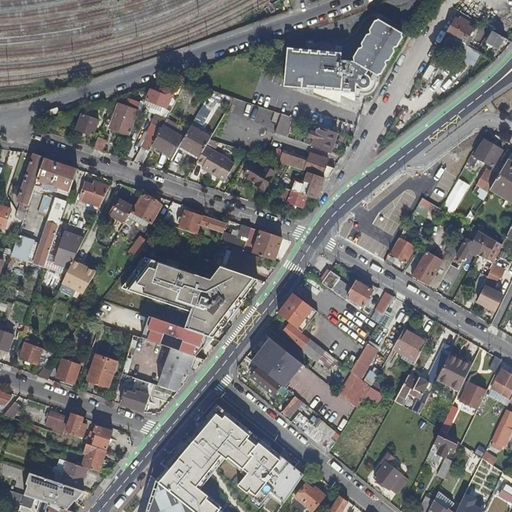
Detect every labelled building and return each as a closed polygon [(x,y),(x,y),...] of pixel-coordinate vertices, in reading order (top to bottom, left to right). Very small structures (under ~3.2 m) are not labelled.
[(460,21),(455,19),(447,34),(463,44),(472,29),(470,27),(471,25),(461,18),(460,21)] [(292,51),(284,86),(375,97),(410,35),(382,19),(355,58),(292,51)] [(497,50),(505,39),(491,31),(484,42),(497,50)] [(146,99),(162,105),(166,107),(173,89),(160,85),(157,92),(150,90),(146,99)] [(209,95),(232,103),(234,99),(211,91),(209,95)] [(204,105),(212,108),(215,100),(207,97),(204,105)] [(162,105),(146,99),(145,99),(144,101),(144,102),(161,109),(162,105)] [(281,115),(234,99),(232,103),(227,111),(277,128),(281,115)] [(119,104),(110,127),(128,133),(136,110),(130,108),(133,101),(127,100),(125,106),(119,104)] [(81,114),(76,130),(93,135),(98,120),(81,114)] [(142,146),(134,162),(142,164),(152,145),(162,126),(166,118),(157,114),(153,122),(152,122),(146,133),(147,134),(141,146),(142,146)] [(293,118),(282,115),(276,133),(286,137),(293,118)] [(211,137),(191,125),(183,138),(179,146),(199,157),(206,146),(210,139),(211,137)] [(183,138),(162,126),(152,145),(173,157),(179,146),(183,138)] [(330,152),(337,133),(318,127),(316,133),(311,131),(309,137),(314,138),(312,145),(330,152)] [(304,142),(312,145),(314,138),(309,137),(307,136),(304,142)] [(105,139),(98,137),(93,148),(101,151),(105,139)] [(483,140),(473,157),(492,168),(496,161),(502,151),(483,140)] [(229,159),(206,146),(199,157),(197,162),(204,166),(211,170),(210,172),(225,180),(235,164),(228,160),(229,159)] [(326,165),(328,159),(310,153),(308,158),(284,150),(279,162),(288,165),(307,172),(328,179),(334,168),(326,165)] [(22,203),(28,205),(36,180),(43,158),(33,154),(17,202),(22,203)] [(36,180),(70,191),(78,169),(43,158),(36,180)] [(491,174),(498,163),(496,161),(492,168),(489,173),(491,174)] [(511,165),(506,162),(504,166),(497,177),(492,186),(511,198),(511,165)] [(497,177),(504,166),(498,163),(491,174),(497,177)] [(263,171),(251,164),(244,174),(256,182),(255,184),(264,189),(275,172),(266,166),(263,171)] [(481,179),(486,182),(491,174),(489,173),(486,171),(481,179)] [(296,182),(293,191),(308,196),(316,199),(326,181),(328,179),(307,172),(303,184),(296,182)] [(497,177),(491,174),(486,182),(482,190),(481,191),(487,194),(492,186),(497,177)] [(486,182),(481,179),(476,187),(477,187),(482,190),(486,182)] [(100,207),(110,187),(95,181),(93,186),(86,183),(80,200),(100,207)] [(442,209),(453,215),(466,188),(454,183),(442,209)] [(482,190),(477,187),(474,194),(478,196),(481,191),(482,190)] [(304,208),(308,196),(293,191),(284,188),(280,200),(304,208)] [(487,194),(481,191),(478,196),(484,200),(487,194)] [(44,194),(39,209),(49,212),(54,198),(44,194)] [(114,194),(107,207),(123,216),(130,202),(114,194)] [(130,217),(128,216),(124,223),(130,226),(134,219),(132,219),(135,214),(150,224),(151,222),(154,224),(158,218),(155,216),(161,205),(143,194),(130,217)] [(418,205),(428,211),(432,204),(422,198),(418,205)] [(43,244),(18,236),(11,256),(45,267),(53,241),(67,203),(67,202),(58,199),(43,244)] [(28,205),(22,203),(19,212),(25,214),(28,205)] [(73,205),(67,203),(53,241),(60,243),(64,232),(73,205)] [(428,211),(436,215),(440,208),(432,204),(428,211)] [(10,210),(0,206),(0,227),(4,228),(10,210)] [(444,220),(448,213),(440,208),(436,215),(444,220)] [(184,210),(178,227),(195,233),(199,224),(223,232),(226,223),(202,215),(201,216),(184,210)] [(239,233),(236,232),(232,230),(230,236),(223,233),(220,242),(249,252),(257,230),(242,225),(239,233)] [(477,254),(487,236),(471,227),(466,237),(459,249),(455,257),(462,261),(467,251),(476,256),(477,254)] [(274,260),(282,238),(260,231),(252,253),(274,260)] [(60,243),(55,266),(70,271),(82,240),(64,232),(60,243)] [(477,254),(493,262),(501,245),(487,236),(477,254)] [(130,253),(136,257),(142,248),(147,241),(142,237),(130,253)] [(415,247),(399,238),(389,254),(405,264),(415,247)] [(448,254),(454,258),(455,257),(459,249),(453,245),(448,254)] [(216,338),(238,304),(252,278),(229,271),(220,277),(142,248),(136,257),(124,275),(200,299),(187,328),(216,338)] [(233,249),(227,269),(229,271),(252,278),(260,259),(233,249)] [(454,258),(448,254),(446,254),(442,262),(425,252),(412,276),(428,286),(430,284),(437,288),(440,282),(442,280),(447,271),(449,267),(454,258)] [(486,288),(478,302),(494,310),(502,296),(492,290),(498,277),(501,279),(505,270),(492,264),(489,271),(488,272),(488,273),(483,283),(482,284),(482,286),(486,288)] [(457,271),(449,267),(447,271),(442,280),(449,284),(457,271)] [(331,271),(322,283),(357,307),(360,303),(363,306),(373,290),(357,281),(352,288),(339,279),(340,278),(331,271)] [(467,300),(473,303),(482,286),(482,284),(477,282),(474,289),(473,288),(467,300)] [(379,312),(383,314),(394,296),(385,291),(375,310),(379,312)] [(39,304),(42,294),(36,292),(33,302),(39,304)] [(298,329),(314,308),(294,293),(279,313),(298,329)] [(383,314),(379,312),(374,320),(379,323),(383,314)] [(151,316),(143,341),(172,347),(203,358),(216,338),(187,328),(170,322),(151,316)] [(327,367),(335,358),(318,345),(317,346),(289,323),(283,331),(303,348),(318,361),(318,360),(327,367)] [(0,348),(15,354),(23,330),(24,327),(17,325),(13,338),(0,333),(0,348)] [(33,327),(25,325),(24,327),(23,330),(31,333),(33,327)] [(427,341),(404,329),(392,349),(415,362),(427,341)] [(306,367),(268,336),(249,360),(259,367),(276,381),(289,390),(306,367)] [(379,347),(368,341),(364,347),(351,371),(353,372),(356,375),(360,378),(367,367),(379,347)] [(39,344),(34,342),(32,345),(25,342),(19,358),(36,364),(31,374),(37,376),(46,365),(56,353),(38,347),(39,344)] [(440,356),(446,360),(449,353),(451,351),(452,347),(444,343),(438,356),(440,356)] [(165,367),(163,373),(159,385),(177,391),(179,389),(186,381),(190,374),(192,373),(193,370),(194,371),(204,360),(203,359),(203,358),(172,347),(165,367)] [(473,362),(451,351),(449,353),(472,364),(473,362)] [(472,364),(449,353),(446,360),(437,379),(459,390),(472,364)] [(96,355),(88,379),(109,387),(117,362),(96,355)] [(489,368),(496,371),(502,359),(495,355),(489,368)] [(446,360),(440,356),(430,376),(432,377),(436,379),(437,379),(446,360)] [(80,364),(63,359),(57,377),(64,380),(63,382),(73,385),(74,383),(80,364)] [(52,367),(46,365),(37,376),(48,379),(52,367)] [(275,392),(281,385),(276,381),(259,367),(252,376),(267,388),(269,386),(275,392)] [(509,387),(505,394),(511,397),(511,395),(511,374),(503,369),(492,386),(500,391),(504,384),(509,387)] [(356,380),(354,378),(356,375),(353,372),(339,393),(345,397),(356,380)] [(365,374),(361,379),(370,386),(372,383),(377,375),(373,373),(370,377),(365,374)] [(411,388),(417,392),(420,394),(422,395),(422,394),(423,395),(429,383),(420,378),(419,380),(409,374),(395,401),(402,405),(408,393),(411,388)] [(356,380),(345,397),(357,407),(364,397),(370,386),(361,379),(360,378),(356,375),(354,378),(356,380)] [(151,396),(155,384),(148,382),(136,378),(131,393),(125,391),(121,404),(143,412),(149,395),(151,396)] [(458,398),(478,408),(487,390),(469,381),(464,393),(461,391),(458,398)] [(385,390),(372,383),(370,386),(383,393),(385,390)] [(500,391),(505,394),(509,387),(504,384),(500,391)] [(376,404),(383,393),(370,386),(364,397),(376,404)] [(0,403),(4,405),(11,399),(11,396),(0,392),(0,403)] [(10,417),(26,398),(19,396),(3,415),(10,417)] [(306,408),(307,406),(303,402),(295,396),(283,411),(289,416),(290,416),(297,406),(299,408),(301,410),(304,407),(306,408)] [(417,401),(412,411),(419,415),(424,405),(417,401)] [(304,474),(222,405),(192,440),(156,480),(195,511),(224,511),(208,498),(209,496),(201,489),(226,459),(245,475),(236,487),(259,507),(269,495),(282,505),(304,474)] [(458,408),(452,405),(446,416),(452,419),(458,408)] [(292,417),(299,408),(297,406),(290,416),(292,417)] [(511,411),(507,409),(493,438),(505,444),(511,430),(511,411)] [(50,412),(50,413),(48,420),(45,427),(53,430),(52,432),(61,435),(67,418),(50,412)] [(325,433),(316,426),(299,412),(291,422),(329,452),(336,442),(325,433)] [(81,423),(83,418),(72,414),(66,431),(82,437),(86,425),(81,423)] [(316,426),(325,433),(327,430),(318,423),(316,426)] [(112,431),(96,425),(93,433),(97,434),(95,440),(88,438),(86,442),(87,442),(87,443),(87,444),(93,446),(93,445),(106,449),(112,431)] [(457,444),(438,434),(431,449),(441,454),(445,456),(448,449),(454,451),(457,444)] [(98,472),(105,450),(93,446),(87,444),(86,443),(83,453),(85,454),(82,466),(87,468),(98,472)] [(441,454),(431,449),(427,456),(438,462),(441,454)] [(482,457),(503,472),(507,464),(486,449),(484,453),(482,457)] [(383,461),(385,462),(374,476),(389,488),(391,487),(395,490),(402,482),(398,478),(403,471),(391,461),(392,459),(388,455),(383,461)] [(55,471),(64,473),(68,461),(59,458),(55,471)] [(437,475),(444,478),(453,461),(445,458),(437,475)] [(79,490),(87,468),(82,466),(68,461),(64,473),(60,483),(64,484),(79,490)] [(511,478),(504,474),(499,483),(511,489),(511,478)] [(70,511),(76,502),(83,492),(79,490),(64,484),(60,483),(46,479),(34,499),(48,504),(56,506),(70,511)] [(195,511),(156,480),(152,496),(146,511),(195,511)] [(315,491),(306,484),(295,498),(312,511),(325,495),(317,489),(315,491)] [(30,509),(34,499),(0,487),(0,504),(18,511),(20,505),(30,509)] [(462,493),(455,511),(481,511),(486,501),(462,493)] [(339,496),(329,511),(341,511),(347,503),(339,496)] [(418,511),(428,511),(433,501),(425,497),(418,511)] [(447,511),(448,511),(434,500),(433,501),(428,511),(447,511)]
